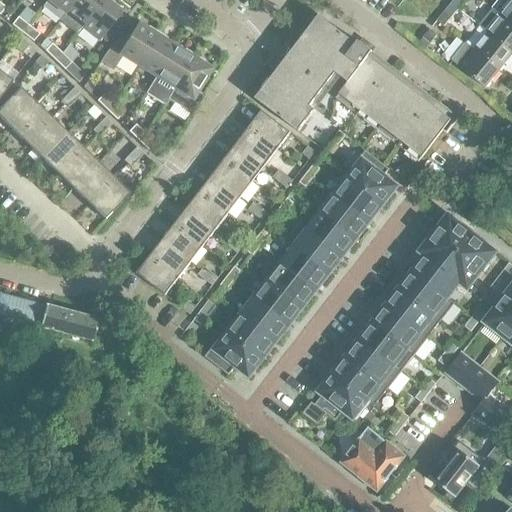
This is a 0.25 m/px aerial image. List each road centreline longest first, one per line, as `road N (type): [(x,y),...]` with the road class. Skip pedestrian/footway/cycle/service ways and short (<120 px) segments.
road 1 (residential): [(374,511),(248,413),(427,186),(438,196),(489,121),(339,0)]
road 2 (residential): [(248,39),(251,65),(243,80),(103,259)]
road 3 (residential): [(103,259),(0,169)]
